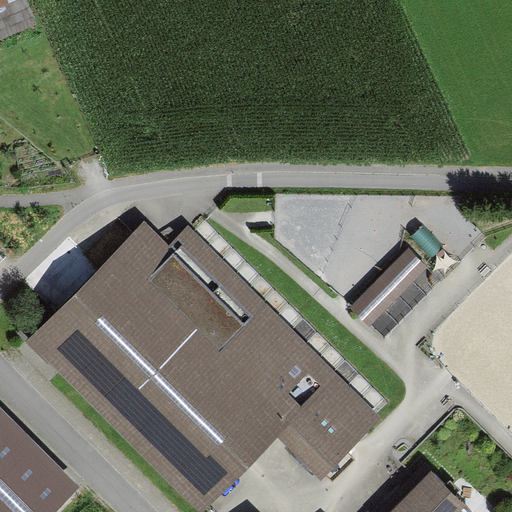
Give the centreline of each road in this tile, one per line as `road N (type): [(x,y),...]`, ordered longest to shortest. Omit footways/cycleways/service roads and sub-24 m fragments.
road 1 (residential): [(0,298),(74,221),(122,194),(245,180),(511,181)]
road 2 (residential): [(0,376),(134,511)]
